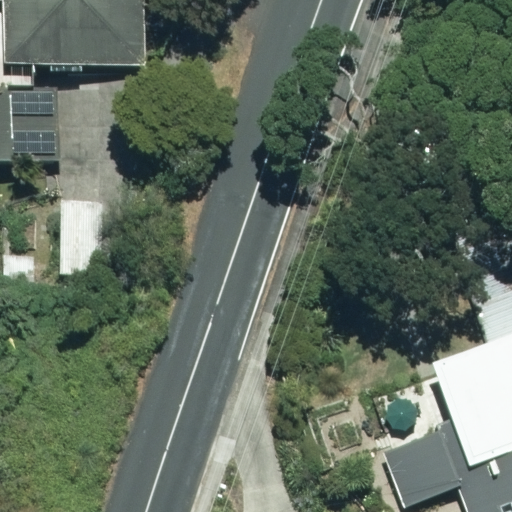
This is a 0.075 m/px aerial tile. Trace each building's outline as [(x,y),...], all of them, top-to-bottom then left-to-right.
[(0,0),(0,60),(3,61),(4,68),(147,68),(146,0),(0,0)] [(0,90),(0,163),(63,161),(59,88),(0,90)] [(61,276),(102,277),(103,205),(63,205),(61,276)] [(4,284),(36,283),(35,260),(3,259),(4,284)] [(464,511),(511,511),(511,338),(436,367),(455,422),(434,429),(436,435),(397,449),(416,507),(458,493),(464,511)]
